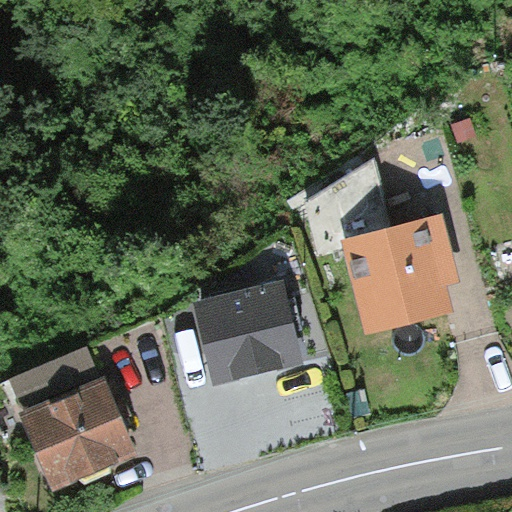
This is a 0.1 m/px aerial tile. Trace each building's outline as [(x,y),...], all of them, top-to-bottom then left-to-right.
[(393,235),(374,163),(308,206),(320,253),(343,247),(393,235)] [(453,262),(443,222),(393,235),(343,247),(366,335),(454,313),(442,265),(453,262)] [(291,326),(282,287),(193,309),(213,390),(302,368),(291,326)] [(23,421),(107,386),(92,351),(8,387),(23,421)] [(117,409),(107,386),(23,421),(54,493),(137,458),(117,409)]
